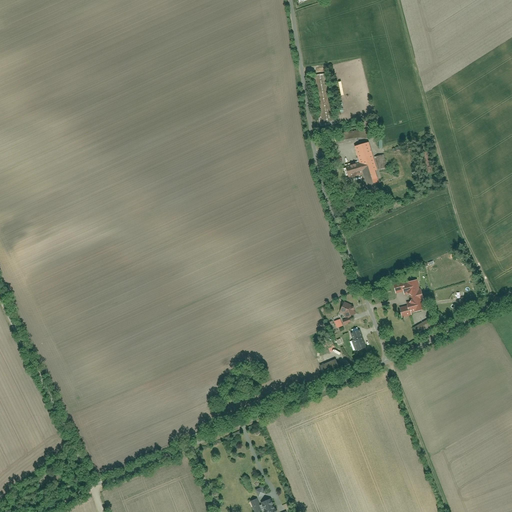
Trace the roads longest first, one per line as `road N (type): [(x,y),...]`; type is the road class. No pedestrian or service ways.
road 1 (residential): [(389,360),(320,174),(290,0)]
road 2 (unclassified): [(389,360),(88,487)]
road 3 (unclassified): [(88,487),(0,306)]
road 4 (unclassified): [(511,291),(389,360)]
